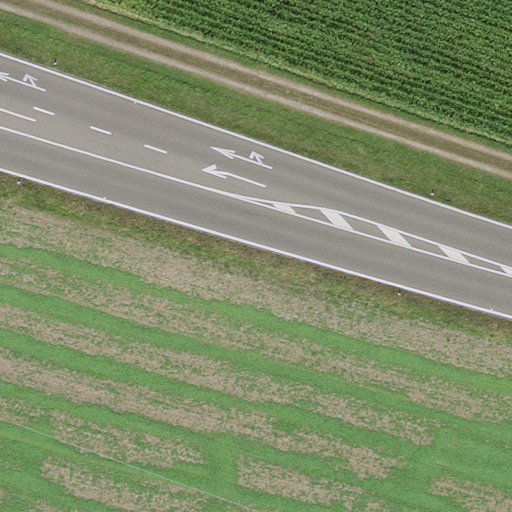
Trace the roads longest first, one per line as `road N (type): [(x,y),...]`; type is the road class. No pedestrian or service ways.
road 1 (primary): [(511,271),(0,110)]
road 2 (track): [(33,0),(511,170)]
